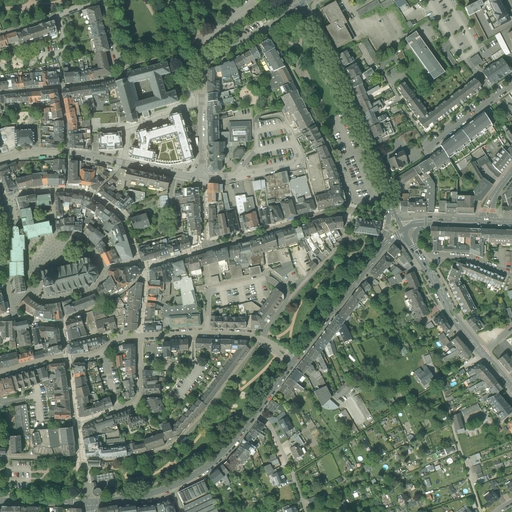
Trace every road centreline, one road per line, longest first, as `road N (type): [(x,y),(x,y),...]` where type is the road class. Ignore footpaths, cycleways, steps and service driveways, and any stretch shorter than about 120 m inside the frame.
road 1 (secondary): [(388,200),(341,76),(305,8)]
road 2 (residential): [(283,17),(202,68),(201,172)]
road 3 (secondary): [(88,502),(187,479),(254,414)]
road 4 (residential): [(511,86),(428,145),(384,73)]
road 5 (residential): [(175,174),(70,153),(0,161)]
road 6 (residential): [(0,373),(97,355),(116,339),(141,336)]
road 7 (track): [(438,381),(481,511)]
road 8 (secondary): [(293,361),(376,254)]
road 9 (secondary): [(414,250),(481,352)]
road 10 (residential): [(141,336),(260,339)]
